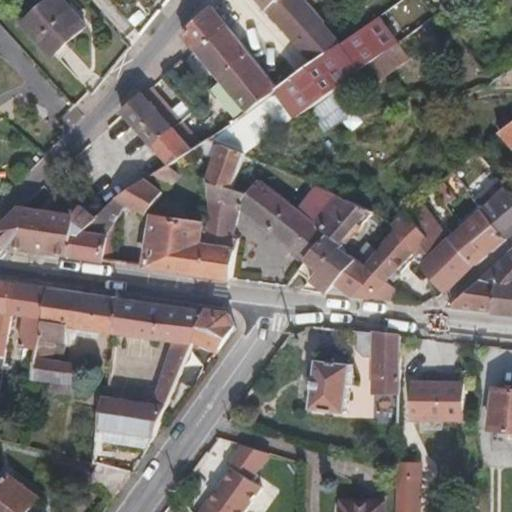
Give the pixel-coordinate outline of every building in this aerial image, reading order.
[(86,27),(61,0),(50,0),(23,23),(53,55),(86,27)] [(354,78),(397,45),(396,43),(378,18),(344,41),(340,38),(321,15),(307,0),(261,0),(316,61),(304,71),(287,83),(280,89),(249,113),(225,129),(245,153),(308,111),(354,78)] [(378,18),(363,0),(307,0),(321,15),(340,38),(344,41),(378,18)] [(203,45),(228,25),(212,7),(183,36),(196,52),(203,45)] [(280,89),(228,25),(203,45),(196,52),(249,113),(280,89)] [(364,91),(407,59),(397,45),(354,78),(364,91)] [(324,133),(360,107),(354,98),(364,91),(354,78),(308,111),(311,115),(324,133)] [(182,123),(151,89),(123,115),(154,149),(173,130),(182,123)] [(170,165),(192,151),(201,145),(182,123),(173,130),(154,149),(170,165)] [(511,124),(501,134),(511,146),(511,124)] [(237,180),(245,153),(219,144),(206,182),(210,184),(233,190),(237,180)] [(170,187),(180,175),(170,165),(154,175),(170,187)] [(468,193),(452,174),(435,189),(446,207),(460,196),(463,198),(468,193)] [(145,216),(163,193),(146,180),(117,198),(115,200),(127,206),(145,216)] [(330,233),(299,208),(261,180),(256,186),(247,196),(233,190),(210,184),(209,199),(238,207),(308,261),(330,233)] [(247,196),(256,186),(237,180),(233,190),(247,196)] [(371,212),(315,185),(299,208),(330,233),(308,261),(320,270),(311,282),(309,281),(302,290),(328,294),(337,284),(357,258),(357,257),(342,245),(371,212)] [(474,266),(451,240),(440,230),(448,223),(446,219),(452,215),(446,207),(435,189),(407,212),(429,239),(418,251),(413,256),(446,291),(474,266)] [(511,234),(511,195),(507,189),(483,211),(507,239),(511,234)] [(231,238),(238,207),(209,199),(206,226),(205,231),(231,238)] [(109,234),(127,206),(115,200),(97,217),(84,231),(109,234)] [(80,235),(84,231),(97,217),(81,204),(76,214),(56,211),(49,254),(70,257),(74,235),(80,235)] [(49,254),(56,211),(22,206),(0,225),(0,239),(8,248),(49,254)] [(507,239),(483,211),(451,240),(474,266),(494,249),(507,239)] [(429,239),(407,212),(392,224),(397,230),(418,251),(429,239)] [(237,251),(197,245),(198,226),(198,224),(153,217),(146,267),(233,280),(237,251)] [(231,238),(205,231),(206,226),(198,226),(197,245),(237,251),(238,241),(231,238)] [(388,283),(413,256),(418,251),(397,230),(379,251),(366,265),(388,283)] [(104,261),(109,234),(84,231),(80,235),(74,235),(70,257),(104,261)] [(366,265),(379,251),(368,244),(357,257),(357,258),(366,265)] [(511,251),(453,304),(452,309),(511,316),(511,251)] [(388,283),(366,265),(357,258),(337,284),(351,296),(399,302),(401,294),(388,283)] [(0,313),(12,316),(17,286),(0,283),(0,313)] [(43,325),(49,290),(17,286),(12,316),(26,318),(22,347),(37,349),(43,325)] [(118,334),(123,301),(49,290),(43,325),(37,349),(33,380),(76,386),(78,364),(65,362),(70,327),(118,334)] [(169,407),(195,341),(206,313),(123,301),(118,334),(135,336),(175,342),(156,405),(169,407)] [(218,352),(236,326),(228,316),(206,313),(195,341),(218,352)] [(0,351),(6,352),(10,332),(0,330),(0,351)] [(399,423),(401,352),(401,337),(357,332),(356,349),(367,360),(374,360),(374,393),(377,395),(377,423),(399,423)] [(131,365),(135,336),(118,334),(111,386),(106,385),(104,397),(126,400),(131,365)] [(347,413),(353,366),(318,361),(312,409),(347,413)] [(413,383),(413,399),(412,419),(466,420),(466,384),(418,384),(413,383)] [(511,390),(496,389),(491,432),(511,433),(511,390)] [(155,440),(169,407),(156,405),(126,400),(104,397),(98,440),(150,448),(155,440)] [(399,463),(399,447),(378,446),(377,462),(399,463)] [(115,496),(131,474),(99,465),(90,478),(115,496)] [(242,511),(261,486),(235,467),(210,502),(226,511),(242,511)] [(27,511),(38,499),(9,477),(0,489),(0,511),(27,511)] [(421,511),(422,478),(399,478),(398,511),(421,511)] [(226,511),(210,502),(209,501),(200,511),(226,511)] [(386,511),(387,502),(342,502),(341,511),(386,511)]
